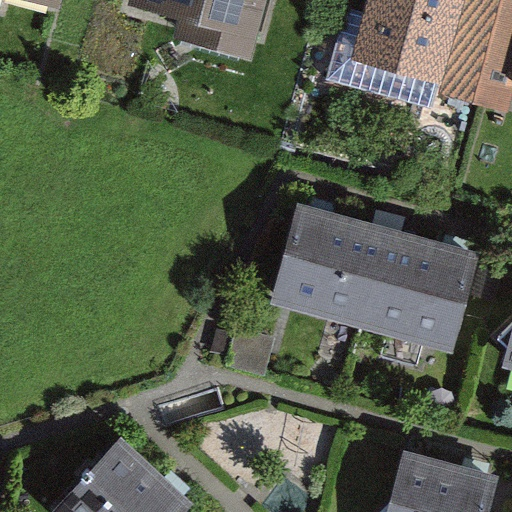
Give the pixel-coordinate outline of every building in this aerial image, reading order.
[(269,0),(135,0),(131,16),(257,47),(269,0)] [(511,0),(371,0),(357,61),(511,98),(511,0)] [(272,297),(455,351),(482,259),(299,205),(272,297)] [(186,511),(199,497),(124,439),(66,511),(186,511)] [(490,511),(500,472),(406,449),(390,511),(490,511)]
